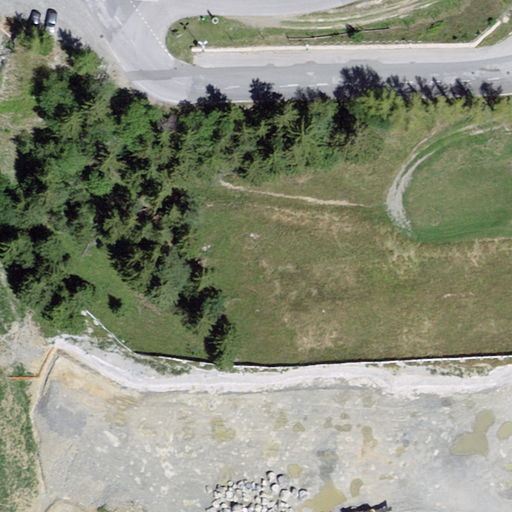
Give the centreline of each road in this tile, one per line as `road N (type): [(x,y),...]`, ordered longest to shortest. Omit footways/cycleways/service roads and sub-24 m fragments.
road 1 (tertiary): [(105,1),(134,54),(163,78),(212,89),(511,77)]
road 2 (unclassified): [(325,0),(281,9),(105,1)]
